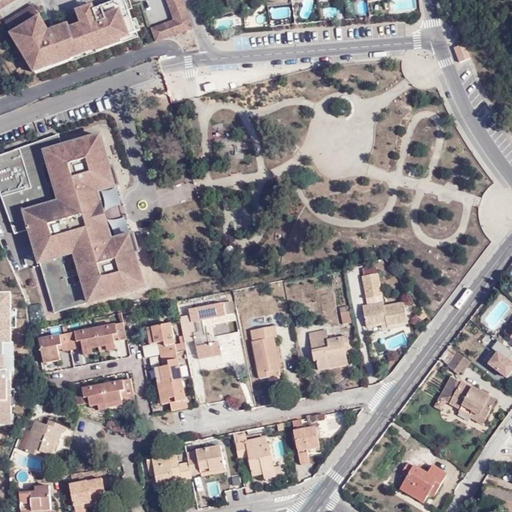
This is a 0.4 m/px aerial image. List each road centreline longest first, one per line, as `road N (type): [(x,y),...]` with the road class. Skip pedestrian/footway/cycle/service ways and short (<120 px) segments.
road 1 (residential): [(438,39),(215,57)]
road 2 (residential): [(389,403),(369,394),(179,432)]
road 3 (unclassified): [(511,243),(389,403)]
road 4 (unknown): [(65,381),(130,367),(146,443),(128,449)]
road 5 (residential): [(438,39),(463,109),(511,176)]
